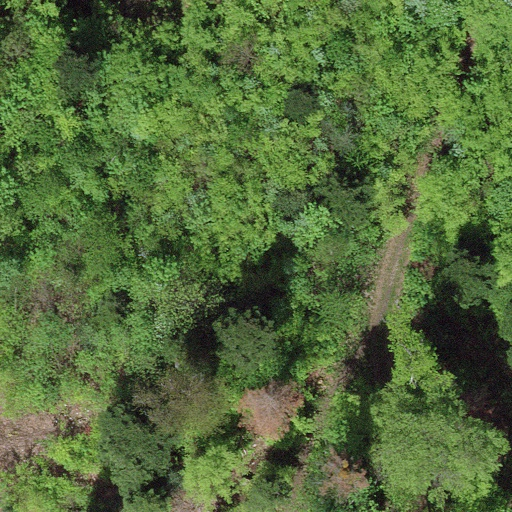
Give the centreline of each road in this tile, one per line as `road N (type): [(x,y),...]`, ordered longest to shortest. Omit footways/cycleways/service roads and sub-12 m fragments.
road 1 (track): [(491,0),(434,132),(402,330)]
road 2 (track): [(420,511),(413,429),(396,375),(402,330)]
